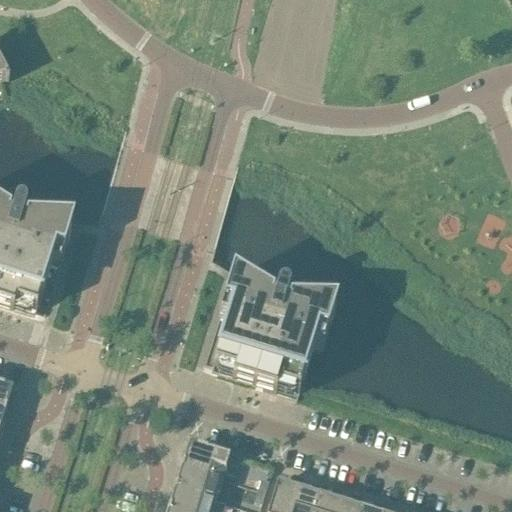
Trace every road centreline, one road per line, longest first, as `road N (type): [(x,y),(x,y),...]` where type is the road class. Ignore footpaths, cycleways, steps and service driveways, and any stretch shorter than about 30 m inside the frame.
road 1 (residential): [(511,508),(137,391)]
road 2 (residential): [(172,68),(85,374)]
road 3 (residential): [(137,391),(227,90)]
road 4 (residential): [(479,84),(370,117),(308,113),(227,90)]
road 5 (residential): [(85,374),(41,511)]
road 6 (residential): [(101,511),(137,391)]
